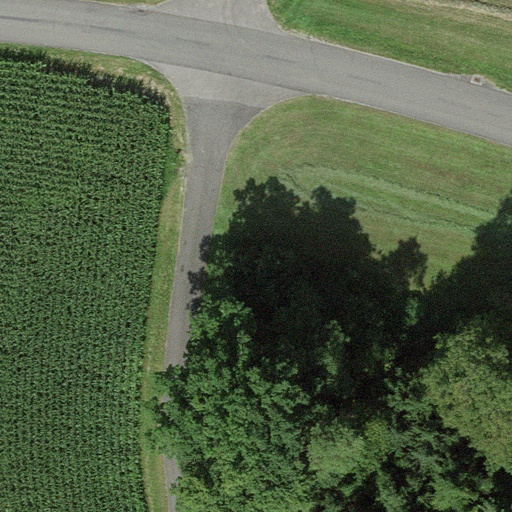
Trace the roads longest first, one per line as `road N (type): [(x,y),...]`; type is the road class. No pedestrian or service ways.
road 1 (tertiary): [(511,124),(217,46),(0,19)]
road 2 (track): [(198,511),(194,329),(217,46)]
